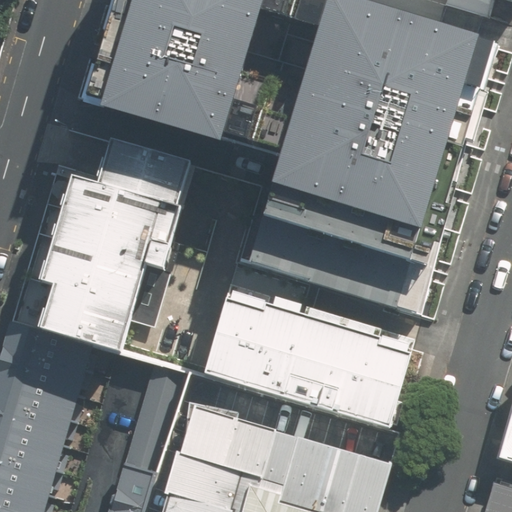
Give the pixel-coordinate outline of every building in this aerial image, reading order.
[(109,0),(79,101),(284,163),(254,260),(430,313),(509,53),(334,0),(109,0)] [(101,184),(75,176),(43,281),(54,284),(40,329),(122,354),(150,264),(162,267),(193,165),(115,141),(101,184)] [(416,339),(229,281),(202,369),(389,426),(416,339)] [(45,511),(94,346),(22,325),(0,400),(0,511),(45,511)] [(153,369),(110,511),(141,511),(182,377),(153,369)] [(377,511),(392,466),(188,403),(154,511),(377,511)] [(511,412),(501,452),(511,454),(511,412)] [(511,511),(511,502),(490,496),(485,511),(511,511)]
